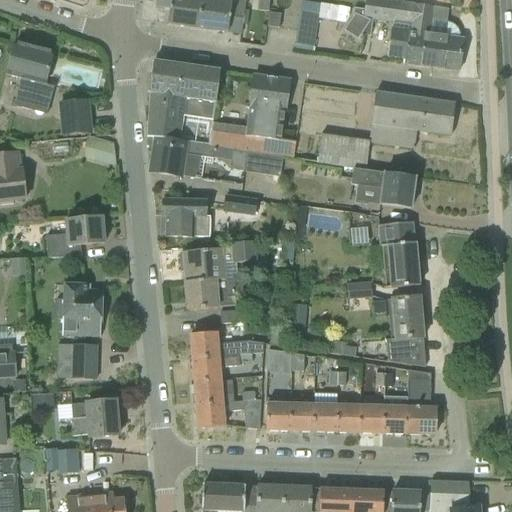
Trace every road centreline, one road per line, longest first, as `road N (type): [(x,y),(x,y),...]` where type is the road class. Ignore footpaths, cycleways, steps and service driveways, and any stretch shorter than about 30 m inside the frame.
road 1 (residential): [(163,458),(119,42)]
road 2 (residential): [(492,94),(119,42)]
road 3 (residential): [(163,458),(468,467)]
road 4 (residential): [(119,42),(0,3)]
